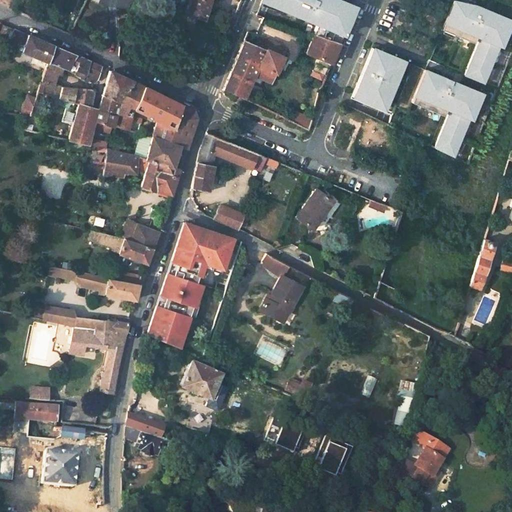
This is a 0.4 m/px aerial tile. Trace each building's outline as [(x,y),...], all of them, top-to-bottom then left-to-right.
[(27,0),(25,0),(19,14),(33,20),(40,6),(27,0)] [(188,0),(184,13),(202,19),(207,0),(188,0)] [(261,0),(260,2),(317,25),(313,36),(337,44),(347,21),(352,7),(334,0),(261,0)] [(474,6),(452,1),(445,17),(440,30),(472,44),(475,38),(478,39),(462,76),(482,84),(497,47),(500,48),(511,22),(474,6)] [(226,12),(220,25),(230,29),(235,16),(226,12)] [(47,61),(53,45),(27,34),(27,35),(5,25),(0,37),(8,41),(9,38),(24,44),(22,51),(34,55),(32,61),(45,67),(47,61)] [(298,54),(329,65),(337,44),(313,36),(306,34),(298,54)] [(241,45),(222,91),(241,99),(250,80),(253,80),(254,78),(269,83),(271,77),(274,78),(276,73),(274,72),(280,56),(284,47),(267,40),(266,43),(259,40),(255,50),(241,45)] [(79,58),(65,51),(53,45),(47,61),(59,66),(75,75),(79,58)] [(370,49),(350,98),(381,111),(402,62),(370,49)] [(99,67),(79,58),(75,75),(86,80),(92,82),(96,81),(99,67)] [(45,67),(37,90),(56,96),(77,102),(80,103),(84,88),(56,85),(57,80),(54,79),(59,66),(47,61),(45,67)] [(481,93),(424,70),(423,70),(410,102),(442,116),(445,110),(448,111),(433,147),(452,156),(467,119),(470,120),(481,93)] [(132,82),(109,71),(102,95),(118,99),(117,104),(124,107),(132,82)] [(111,125),(126,130),(126,124),(129,109),(153,119),(167,126),(176,103),(132,82),(124,107),(117,104),(114,113),(111,125)] [(91,89),(84,88),(80,103),(87,105),(90,97),(91,89)] [(52,109),(56,96),(37,90),(35,97),(30,110),(28,116),(24,130),(43,135),(52,109)] [(26,95),(22,107),(29,110),(30,110),(35,97),(34,97),(26,95)] [(118,99),(102,95),(98,108),(114,113),(117,104),(118,99)] [(52,109),(74,115),(77,102),(56,96),(52,109)] [(74,115),(69,132),(50,128),(49,136),(87,145),(88,140),(93,120),(96,107),(87,105),(80,103),(77,102),(74,115)] [(150,130),(148,137),(177,146),(184,148),(192,124),(193,122),(194,120),(193,118),(193,116),(192,114),(191,112),(190,110),(188,108),(186,107),(184,107),(176,103),(167,126),(153,119),(151,124),(150,130)] [(93,120),(111,125),(114,113),(98,108),(96,107),(93,120)] [(294,111),(290,121),(306,128),(310,116),(294,111)] [(137,126),(150,130),(151,124),(138,120),(137,126)] [(136,126),(126,124),(126,130),(135,133),(136,126)] [(171,167),(177,146),(148,137),(138,133),(133,157),(141,159),(171,167)] [(190,189),(205,193),(211,164),(208,163),(211,155),(247,170),(248,168),(256,171),(257,170),(259,171),(262,164),(273,169),(276,164),(275,164),(267,160),(204,135),(199,148),(198,151),(197,156),(190,189)] [(133,157),(105,149),(102,173),(121,175),(122,172),(135,174),(136,169),(138,167),(141,159),(133,157)] [(171,167),(141,159),(138,167),(145,169),(139,187),(153,191),(154,189),(169,194),(178,169),(171,167)] [(313,190),(292,218),(309,231),(330,202),(313,190)] [(234,229),(240,216),(217,206),(211,219),(234,229)] [(151,246),(157,229),(125,221),(119,237),(124,238),(151,246)] [(152,304),(169,311),(174,297),(177,298),(195,240),(225,250),(229,239),(179,221),(152,304)] [(105,242),(113,245),(116,236),(107,234),(105,242)] [(116,236),(113,245),(116,245),(122,247),(124,238),(119,237),(116,236)] [(119,253),(146,261),(151,246),(124,238),(122,247),(116,245),(113,245),(105,242),(105,244),(115,247),(115,251),(119,253)] [(231,252),(234,241),(229,239),(225,250),(231,252)] [(468,287),(476,289),(492,243),(482,240),(468,287)] [(268,258),(263,255),(259,264),(263,267),(268,258)] [(511,273),(511,271),(511,262),(501,259),(499,269),(511,273)] [(76,280),(78,270),(55,266),(50,265),(48,274),(76,280)] [(134,298),(139,283),(109,278),(92,272),(78,270),(76,280),(79,283),(87,284),(87,286),(99,288),(98,293),(134,298)] [(111,270),(109,278),(139,283),(142,274),(111,270)] [(298,288),(277,277),(267,298),(264,302),(261,300),(256,311),(275,322),(281,311),(285,313),(298,288)] [(392,309),(397,291),(377,281),(372,298),(392,309)] [(166,323),(169,311),(152,304),(148,317),(166,323)] [(128,320),(77,316),(70,308),(46,305),(45,311),(43,321),(73,328),(125,331),(128,320)] [(280,324),(285,313),(281,311),(275,322),(280,324)] [(113,382),(125,331),(73,328),(68,353),(85,354),(86,347),(84,347),(85,343),(99,345),(98,350),(110,351),(104,373),(102,373),(99,396),(111,397),(113,382)] [(190,358),(178,382),(208,395),(219,371),(190,358)] [(304,393),(307,385),(300,381),(297,388),(296,389),(304,393)] [(399,381),(393,424),(406,426),(412,382),(399,381)] [(304,393),(296,389),(297,388),(293,386),(286,383),(281,392),(300,400),(304,393)] [(47,396),(47,392),(48,389),(30,389),(29,400),(47,402),(47,396)] [(18,404),(2,403),(1,411),(18,412),(18,404)] [(56,407),(21,404),(20,413),(27,414),(27,420),(55,423),(56,407)] [(166,433),(126,417),(125,427),(163,441),(166,433)] [(123,437),(137,442),(134,448),(139,450),(140,451),(152,456),(153,454),(155,455),(157,451),(164,454),(165,452),(168,443),(163,441),(125,427),(123,437)] [(80,431),(60,428),(59,438),(79,441),(80,431)] [(446,451),(417,430),(411,439),(424,448),(411,463),(416,467),(409,476),(425,489),(434,478),(428,475),(433,468),(446,451)] [(178,457),(181,447),(168,443),(165,452),(178,457)] [(76,455),(44,451),(40,484),(72,488),(76,455)] [(438,472),(433,468),(428,475),(434,478),(438,472)]
